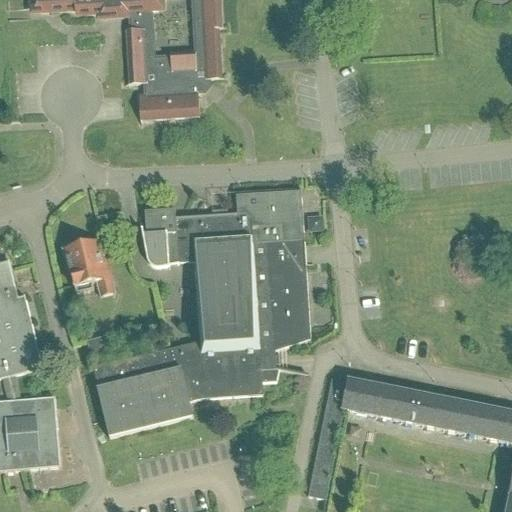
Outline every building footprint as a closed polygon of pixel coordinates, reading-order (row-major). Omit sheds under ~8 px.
[(33,0),(34,14),(73,12),(74,16),(129,14),(130,33),(127,34),(129,88),(144,88),(144,100),(139,100),(141,123),(200,121),(199,95),(204,94),(208,90),(208,84),(221,83),(219,33),(222,33),(220,0),(33,0)] [(162,270),(195,267),(202,346),(93,373),(109,441),(109,442),(193,422),(190,407),(203,404),(263,401),(262,387),(276,386),(278,375),(308,381),(308,379),(278,373),(277,368),(282,367),(281,358),(276,358),(276,355),(312,344),(302,194),(238,200),(240,217),(177,222),(176,213),(146,216),(148,238),(146,238),(150,263),(151,265),(152,267),(153,269),(155,270),(157,271),(160,271),(162,270)] [(316,244),(320,341),(333,340),(330,244),(316,244)] [(101,260),(97,245),(66,253),(75,291),(97,286),(101,301),(116,297),(107,259),(101,260)] [(20,301),(11,263),(0,265),(0,383),(4,383),(10,406),(0,406),(0,476),(62,472),(56,402),(23,405),(17,379),(45,373),(27,299),(20,301)] [(511,511),(511,417),(348,384),(348,386),(333,383),(309,499),(324,502),(342,414),(511,447),(511,478),(508,499),(509,500),(506,511),(511,511)]
